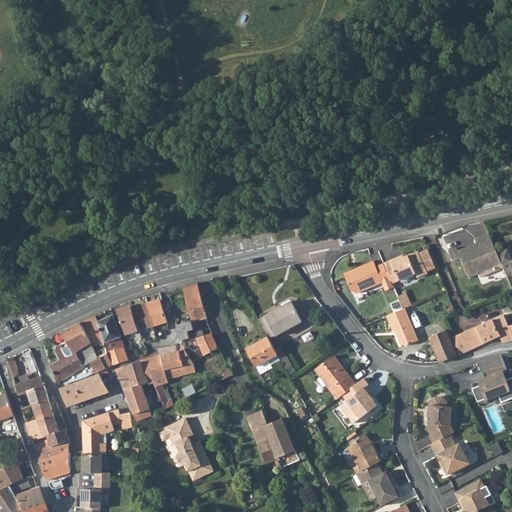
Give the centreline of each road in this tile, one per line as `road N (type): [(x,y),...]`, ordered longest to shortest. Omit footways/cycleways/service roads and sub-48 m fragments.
road 1 (tertiary): [(0,350),(147,282),(305,243)]
road 2 (tertiary): [(305,243),(511,199)]
road 3 (track): [(49,219),(101,156),(175,109),(181,81)]
road 4 (track): [(181,81),(219,55),(293,43),(314,28),(330,0)]
road 5 (residential): [(305,243),(338,315),(371,353),(404,372)]
road 6 (unknown): [(214,265),(270,412)]
road 7 (residential): [(404,372),(409,456),(436,511)]
